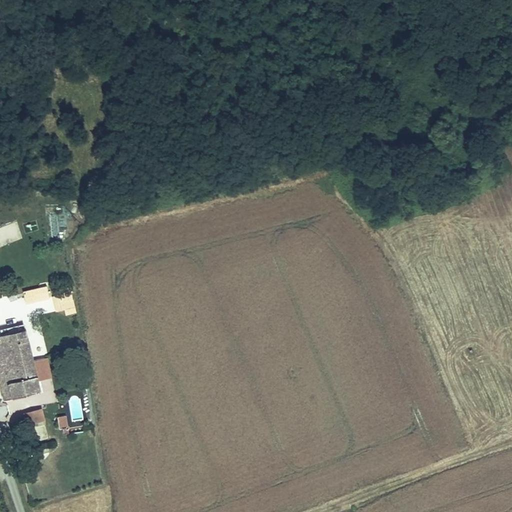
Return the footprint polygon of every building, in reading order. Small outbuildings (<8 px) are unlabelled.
[(0,263),(2,270),(15,265),(12,258),(0,262),(0,263)] [(45,285),(22,291),(25,302),(49,296),(45,285)] [(71,291),(52,295),(55,311),(74,306),(71,291)] [(0,334),(0,366),(32,358),(24,328),(0,334)] [(32,358),(0,366),(0,376),(6,398),(40,389),(32,358)] [(59,426),(70,425),(68,410),(57,412),(59,426)] [(44,422),(41,412),(24,416),(27,427),(44,422)]
